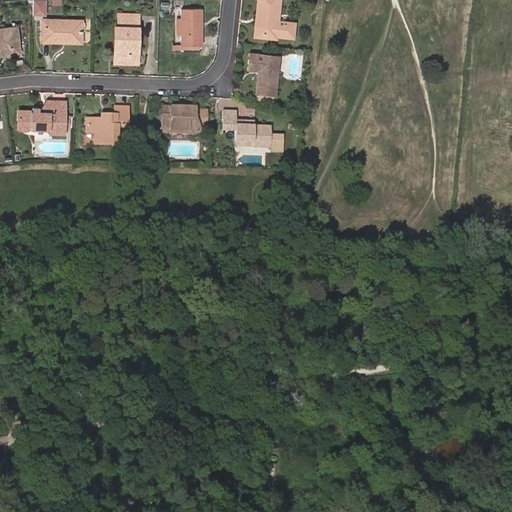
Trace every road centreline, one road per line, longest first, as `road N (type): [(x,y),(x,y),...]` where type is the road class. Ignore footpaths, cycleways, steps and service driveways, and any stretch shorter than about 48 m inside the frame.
road 1 (residential): [(511,264),(137,245),(0,249)]
road 2 (residential): [(0,78),(201,77),(218,60),(225,0)]
